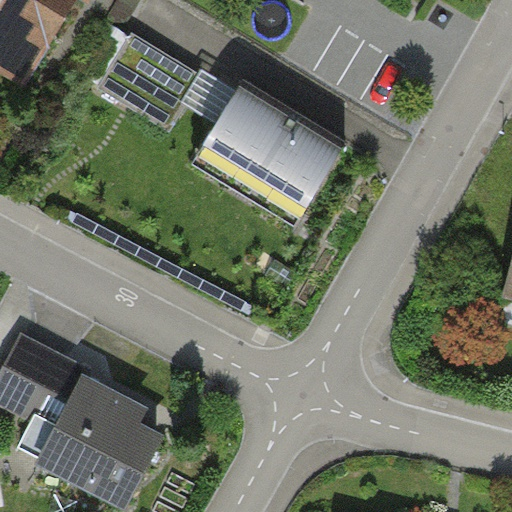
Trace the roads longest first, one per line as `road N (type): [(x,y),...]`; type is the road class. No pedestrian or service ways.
road 1 (residential): [(511,28),(296,402)]
road 2 (residential): [(0,245),(296,402)]
road 3 (residential): [(296,402),(511,463)]
road 4 (residential): [(296,402),(234,511)]
